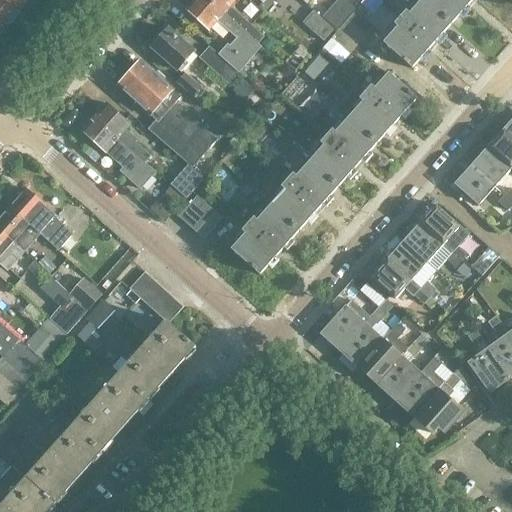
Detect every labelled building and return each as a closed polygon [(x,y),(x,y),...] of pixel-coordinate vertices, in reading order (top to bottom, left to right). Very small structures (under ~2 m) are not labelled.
[(0,0),(0,6),(14,20),(31,1),(30,0),(0,0)] [(262,48),(207,0),(194,0),(186,10),(209,31),(218,20),(238,38),(230,46),(228,45),(218,55),(209,47),(199,59),(229,85),(239,74),(262,48)] [(207,0),(262,48),(259,45),(263,39),(229,8),(236,0),(207,0)] [(413,69),(453,25),(424,0),(422,0),(409,15),(407,12),(395,26),(398,28),(384,43),(413,69)] [(424,0),(453,25),(474,0),(424,0)] [(0,34),(14,20),(0,6),(0,34)] [(327,40),(337,28),(316,10),(305,22),(327,40)] [(357,11),(333,38),(351,55),(375,28),(357,11)] [(168,29),(152,47),(178,71),(194,53),(168,29)] [(149,130),(178,156),(193,169),(218,140),(204,128),(176,103),(181,97),(140,61),(117,86),(156,121),(149,130)] [(205,92),(202,89),(203,88),(185,73),(176,83),(193,98),(194,98),(197,101),(205,92)] [(378,143),(418,99),(389,73),(375,89),(372,86),(360,100),(363,103),(349,118),(378,143)] [(106,104),(94,117),(145,163),(151,156),(124,132),(130,125),(106,104)] [(145,163),(94,117),(82,131),(107,153),(108,152),(125,168),(121,172),(141,190),(156,173),(145,163)] [(339,188),(378,143),(349,118),(335,134),(332,131),(321,144),(324,146),(310,162),(339,188)] [(511,138),(504,131),(488,149),(511,170),(511,138)] [(511,170),(488,149),(471,167),(495,188),(511,170)] [(299,232),(339,188),(310,162),(296,178),(293,175),(281,188),(284,191),(270,206),(299,232)] [(188,165),(170,185),(187,200),(205,180),(188,165)] [(495,188),(471,167),(455,185),(478,206),(495,188)] [(25,188),(9,207),(65,256),(71,249),(64,243),(73,234),(63,225),(58,231),(50,223),(56,216),(25,188)] [(187,225),(206,204),(197,196),(180,217),(179,218),(187,225)] [(511,206),(511,203),(504,196),(497,203),(508,212),(511,206)] [(196,233),(214,211),(206,204),(187,225),(196,233)] [(260,276),(299,232),(270,206),(257,221),(254,219),(241,232),(245,235),(231,250),(260,276)] [(469,234),(468,234),(460,227),(437,206),(420,224),(444,245),(452,253),(459,246),(469,234)] [(65,256),(9,207),(0,216),(0,230),(24,252),(40,235),(65,257),(65,256)] [(204,240),(223,219),(214,211),(196,233),(204,240)] [(444,245),(420,224),(404,242),(428,263),(444,245)] [(24,252),(0,230),(0,262),(9,271),(25,253),(24,252)] [(428,263),(404,242),(388,260),(412,281),(428,263)] [(463,262),(469,255),(459,246),(452,253),(463,262)] [(463,262),(452,253),(446,260),(456,269),(464,277),(471,269),(463,262)] [(412,281),(388,260),(371,279),(395,300),(412,281)] [(34,262),(27,269),(36,277),(43,270),(34,262)] [(129,290),(138,299),(154,281),(144,272),(129,290)] [(39,290),(60,307),(48,320),(67,336),(88,311),(88,312),(89,311),(70,294),(69,295),(50,278),(39,290)] [(70,294),(89,311),(103,295),(84,278),(70,294)] [(148,307),(164,290),(154,281),(138,299),(148,307)] [(437,291),(427,282),(420,289),(431,298),(437,291)] [(321,335),(340,352),(365,324),(353,313),(357,311),(369,298),(368,298),(370,296),(373,299),(378,293),(367,283),(361,291),(360,291),(346,307),(321,335)] [(431,298),(420,289),(414,296),(424,305),(431,298)] [(158,316),(174,299),(164,290),(148,307),(158,316)] [(168,324),(183,307),(174,299),(158,316),(165,322),(168,324)] [(468,299),(459,309),(463,314),(475,306),(468,299)] [(365,324),(340,352),(358,369),(383,340),(371,330),(376,324),(377,326),(387,315),(379,308),(365,324)] [(505,328),(497,316),(488,322),(496,334),(505,328)] [(25,345),(44,362),(67,337),(48,320),(47,320),(25,345)] [(172,373),(195,348),(168,324),(165,322),(119,374),(148,400),(172,373)] [(2,357),(28,380),(43,362),(44,363),(44,362),(25,345),(24,346),(15,337),(0,323),(0,356),(2,358),(2,357)] [(383,340),(358,369),(377,385),(402,357),(390,346),(395,341),(396,342),(406,331),(397,324),(383,340)] [(468,337),(475,348),(473,349),(478,356),(469,363),(490,393),(511,379),(489,348),(484,341),(477,331),(468,337)] [(511,337),(510,334),(489,348),(511,379),(511,377),(511,337)] [(402,357),(377,385),(395,401),(420,373),(410,364),(424,348),(430,342),(422,335),(416,342),(416,341),(402,357)] [(420,373),(395,401),(414,418),(439,390),(432,384),(437,377),(434,374),(443,364),(441,363),(446,357),(440,351),(435,357),(434,357),(420,373)] [(2,357),(2,358),(0,359),(0,400),(5,405),(28,380),(2,357)] [(98,372),(109,382),(119,371),(108,361),(98,372)] [(464,413),(447,397),(461,381),(461,380),(466,374),(461,366),(453,374),(439,390),(414,418),(433,435),(439,428),(445,434),(464,413)] [(123,428),(148,400),(119,374),(72,426),(102,452),(123,428)] [(79,477),(102,452),(72,426),(25,478),(55,505),(79,477)] [(48,511),(55,505),(25,478),(0,506),(0,511),(48,511)]
